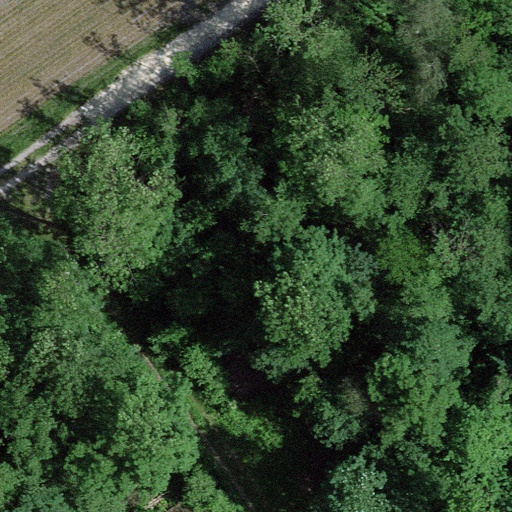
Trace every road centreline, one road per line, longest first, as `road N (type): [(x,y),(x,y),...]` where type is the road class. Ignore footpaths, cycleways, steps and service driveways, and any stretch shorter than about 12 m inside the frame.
road 1 (track): [(32,157),(275,511)]
road 2 (track): [(0,180),(259,0)]
